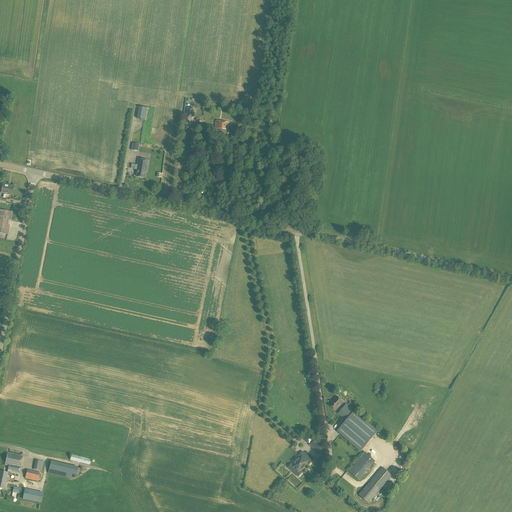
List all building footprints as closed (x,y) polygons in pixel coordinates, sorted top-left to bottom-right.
[(165,111),(167,103),(147,100),(146,107),(138,106),(137,119),(145,120),(145,122),(151,123),(153,109),(165,111)] [(194,118),(195,108),(186,108),(186,117),(194,118)] [(228,123),(215,121),(214,129),(215,129),(214,136),(226,138),(228,123)] [(147,172),(149,161),(137,159),(136,165),(132,164),(131,169),(137,170),(135,177),(145,179),(146,172),(147,172)] [(11,195),(12,188),(6,187),(7,186),(2,185),(0,193),(3,194),(2,198),(0,197),(0,200),(5,202),(5,199),(6,194),(11,195)] [(0,233),(8,235),(12,212),(0,209),(0,233)] [(335,411),(342,402),(336,396),(333,400),(333,401),(332,403),(331,402),(328,405),(335,411)] [(336,431),(360,452),(368,442),(378,432),(353,411),(345,405),(337,414),(345,421),(336,431)] [(319,454),(324,449),(314,440),(309,445),(319,454)] [(308,465),(311,461),(302,452),(298,456),(300,457),(292,465),(291,464),(288,468),(297,477),(301,473),(299,471),(306,463),(308,465)] [(359,480),(375,461),(364,452),(348,471),(349,471),(359,480)] [(5,482),(7,483),(9,476),(10,471),(18,473),(22,457),(7,453),(4,466),(8,467),(7,473),(0,471),(0,478),(1,478),(0,481),(1,481),(5,482)] [(90,465),(91,459),(71,454),(70,460),(90,465)] [(41,470),(43,462),(35,460),(33,469),(41,470)] [(76,475),(78,474),(81,469),(78,468),(78,467),(51,461),(48,473),(67,478),(71,479),(72,475),(76,475)] [(369,503),(392,476),(382,467),(359,495),(369,503)] [(38,481),(40,472),(27,469),(25,478),(38,481)] [(40,503),(43,492),(25,489),(22,499),(40,503)]
